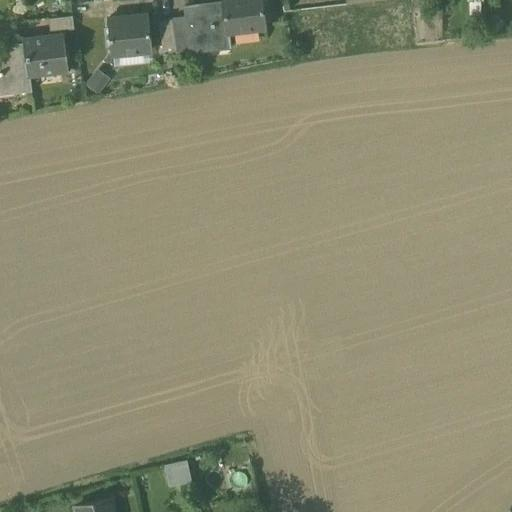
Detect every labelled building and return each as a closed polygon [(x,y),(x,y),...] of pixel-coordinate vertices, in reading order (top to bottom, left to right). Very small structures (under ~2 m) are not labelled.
[(222,0),(223,1),(227,34),(266,29),(262,0),(222,0)] [(227,34),(223,1),(184,6),(185,14),(190,52),(213,49),(212,45),(228,43),(227,34)] [(185,14),(171,15),(172,18),(175,46),(177,54),(190,52),(185,14)] [(148,15),(108,19),(112,55),(151,51),(148,15)] [(72,16),(47,19),(48,31),(73,28),(72,16)] [(172,18),(159,20),(162,47),(175,46),(172,18)] [(22,44),(0,47),(0,93),(11,92),(11,89),(28,86),(29,90),(30,89),(28,75),(66,70),(61,34),(22,40),(22,44)] [(97,90),(107,77),(97,70),(88,82),(97,90)] [(171,485),(194,479),(189,458),(166,463),(171,485)] [(113,511),(111,498),(75,506),(75,511),(113,511)]
